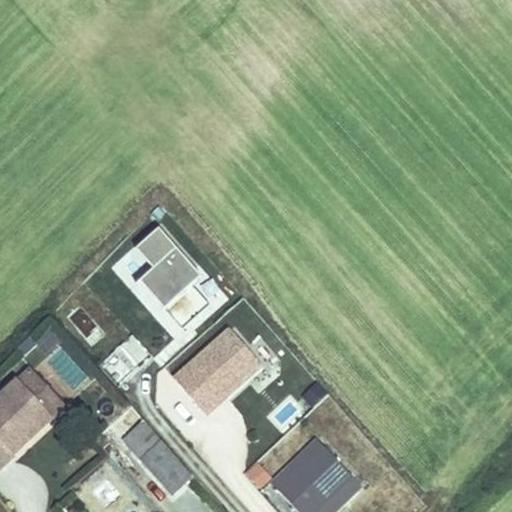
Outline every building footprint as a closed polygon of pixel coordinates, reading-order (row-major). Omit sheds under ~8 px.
[(194,288),(203,279),(161,232),(138,252),(155,272),(141,284),(181,328),(187,322),(191,326),(211,307),(194,288)] [(166,312),(141,284),(138,287),(163,315),(166,312)] [(191,326),(187,322),(181,328),(184,332),(191,326)] [(207,417),(263,367),(231,331),(175,380),(207,417)] [(32,371),(19,383),(53,419),(66,408),(32,371)] [(0,469),(30,441),(27,437),(34,430),(38,434),(53,419),(19,383),(0,400),(0,469)] [(172,496),(193,478),(131,407),(111,426),(172,496)] [(30,441),(38,434),(34,430),(27,437),(30,441)] [(277,490),(323,446),(318,442),(272,485),(277,490)] [(297,511),(318,511),(354,479),(323,446),(277,490),(297,511)] [(246,473),(260,488),(272,477),(258,462),(246,473)] [(337,511),(363,488),(354,479),(318,511),(337,511)]
